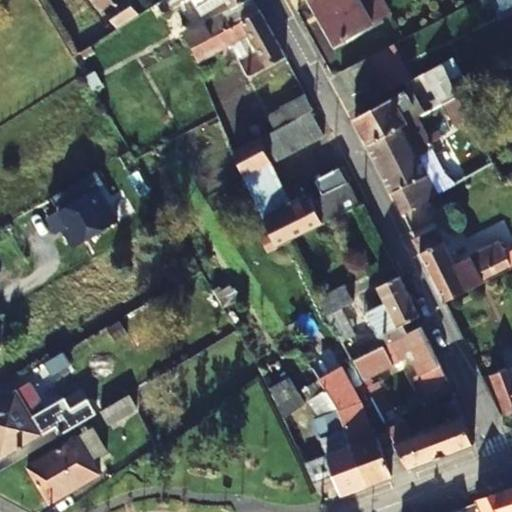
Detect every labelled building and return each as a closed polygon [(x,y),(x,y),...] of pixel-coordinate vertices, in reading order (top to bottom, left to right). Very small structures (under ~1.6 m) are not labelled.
[(100,0),(119,28),(142,13),(132,0),(100,0)] [(164,14),(177,6),(175,2),(173,0),(161,0),(157,3),(164,14)] [(173,0),(175,2),(178,0),(194,0),(201,12),(221,0),(227,0),(231,6),(242,0),(173,0)] [(313,0),(338,43),(373,23),(360,0),(313,0)] [(511,0),(498,0),(504,11),(511,6),(511,0)] [(229,7),(222,12),(229,26),(238,21),(229,7)] [(229,26),(227,27),(234,41),(246,34),(254,49),(238,59),(247,74),(284,52),(260,8),(238,21),(229,26)] [(229,26),(222,12),(184,33),(192,47),(227,27),(229,26)] [(190,48),(195,63),(213,53),(234,41),(227,27),(192,47),(190,48)] [(382,84),(356,96),(362,108),(388,94),(370,57),(368,59),(382,84)] [(368,59),(342,72),(356,96),(382,84),(368,59)] [(452,81),(461,76),(452,61),(445,64),(452,81)] [(445,105),(458,98),(452,81),(445,64),(425,75),(438,100),(431,104),(434,110),(445,105)] [(369,145),(405,126),(400,115),(413,108),(409,100),(413,98),(409,89),(356,116),(369,145)] [(298,115),(311,108),(313,106),(305,91),(280,106),(288,121),(298,115)] [(470,120),(458,98),(445,105),(456,128),(470,120)] [(311,108),(298,115),(311,140),(323,133),(311,108)] [(288,121),(285,123),(297,147),(311,140),(298,115),(288,121)] [(369,145),(401,214),(437,195),(418,152),(429,147),(421,132),(424,130),(419,119),(405,126),(369,145)] [(285,123),(272,130),(284,155),(297,147),(285,123)] [(272,130),(257,138),(270,162),(284,155),(272,130)] [(270,162),(257,138),(232,153),(244,177),(266,164),(270,162)] [(244,177),(265,219),(290,206),(266,164),(244,177)] [(347,177),(341,165),(321,177),(327,188),(347,177)] [(104,185),(97,172),(52,199),(60,212),(49,218),(58,234),(65,230),(75,248),(118,222),(98,189),(104,185)] [(362,202),(350,179),(310,201),(322,221),(323,224),(362,202)] [(287,240),(322,221),(310,201),(308,197),(290,206),(265,219),(278,245),(287,240)] [(413,238),(445,301),(511,267),(511,266),(509,261),(500,242),(455,263),(436,226),(413,238)] [(384,301),(366,310),(383,343),(408,331),(405,323),(418,315),(419,314),(398,274),(376,286),(384,301)] [(317,296),(340,340),(352,333),(339,306),(350,300),(341,283),(317,296)] [(408,331),(383,343),(353,359),(362,378),(410,355),(419,372),(415,375),(422,390),(447,377),(422,324),(408,331)] [(511,364),(489,373),(503,412),(511,408),(511,364)] [(266,380),(282,406),(297,396),(281,370),(266,380)] [(306,391),(310,398),(325,388),(321,381),(306,391)] [(319,417),(331,410),(337,406),(325,388),(310,398),(308,399),(319,417)] [(445,453),(434,425),(411,434),(402,413),(396,415),(381,389),(370,393),(390,430),(409,467),(445,453)] [(0,402),(0,459),(0,460),(5,457),(44,435),(19,392),(0,402)] [(100,413),(107,425),(135,410),(127,397),(100,413)] [(474,442),(457,398),(449,401),(455,417),(434,425),(445,453),(474,442)] [(348,429),(361,424),(352,402),(340,408),(347,427),(348,429)] [(338,408),(337,406),(331,410),(338,431),(347,427),(340,408),(338,408)] [(361,424),(348,429),(368,484),(392,474),(378,434),(367,439),(361,424)] [(343,494),(368,484),(348,429),(347,427),(338,431),(320,438),(339,484),(343,494)] [(94,430),(26,468),(49,505),(101,473),(93,459),(106,451),(94,430)] [(392,474),(409,467),(390,430),(378,434),(392,474)] [(305,443),(332,486),(339,484),(320,438),(305,443)] [(332,486),(305,443),(298,446),(320,492),(332,486)] [(511,511),(511,487),(503,491),(511,511)] [(481,511),(511,511),(503,491),(476,501),(481,511)]
